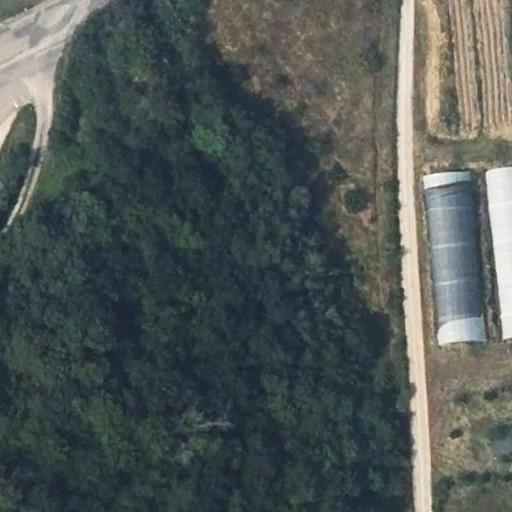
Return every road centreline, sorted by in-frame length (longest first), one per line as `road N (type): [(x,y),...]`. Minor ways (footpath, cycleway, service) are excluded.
road 1 (track): [(408,0),(402,142),(422,511)]
road 2 (track): [(0,243),(24,204),(46,124),(47,21)]
road 3 (track): [(377,219),(381,0)]
